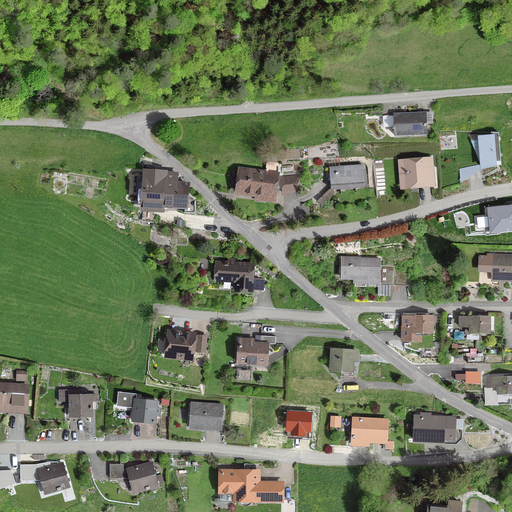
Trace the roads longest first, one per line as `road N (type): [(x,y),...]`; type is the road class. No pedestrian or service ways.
road 1 (residential): [(511,448),(442,460),(0,449)]
road 2 (residential): [(511,89),(130,120)]
road 3 (residential): [(261,247),(460,199)]
road 4 (residential): [(346,318),(440,393),(511,428)]
road 5 (residential): [(346,318),(161,309)]
road 6 (residential): [(130,120),(261,247)]
road 7 (residential): [(335,310),(511,306)]
road 8 (residential): [(130,120),(0,121)]
